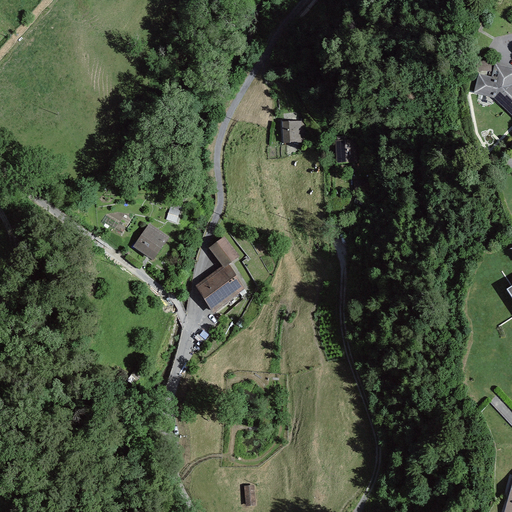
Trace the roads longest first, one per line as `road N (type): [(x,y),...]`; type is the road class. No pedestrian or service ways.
road 1 (track): [(192,327),(193,293),(221,198),(221,134),(251,73),(305,0)]
road 2 (unclassified): [(192,327),(176,303),(0,164)]
road 3 (residential): [(193,511),(168,452),(192,327)]
